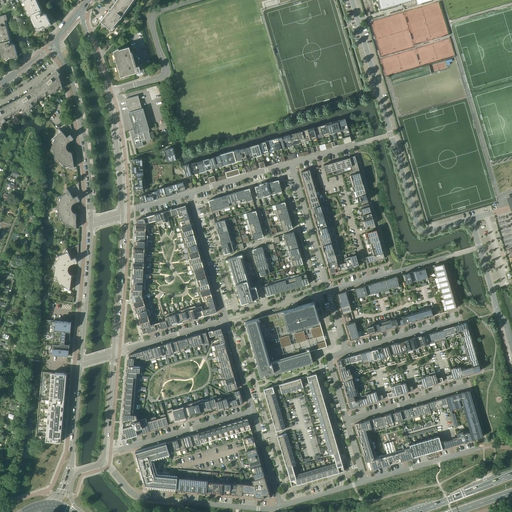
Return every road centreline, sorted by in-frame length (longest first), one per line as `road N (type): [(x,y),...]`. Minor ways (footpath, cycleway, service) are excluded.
road 1 (unclassified): [(390,134),(418,229),(471,218),(498,317)]
road 2 (residential): [(101,460),(137,496),(281,506)]
road 3 (tertiary): [(56,44),(83,130),(91,223)]
road 4 (unclassified): [(107,93),(164,75),(151,18),(198,0)]
road 5 (residential): [(104,451),(252,411)]
road 6 (tertiary): [(80,362),(72,458),(51,506)]
road 7 (tertiary): [(113,353),(122,213)]
road 8 (unclassified): [(390,134),(351,0)]
road 9 (tertiary): [(91,223),(80,362)]
road 10 (residential): [(189,193),(226,320)]
road 11 (residential): [(327,290),(290,163)]
road 12 (residential): [(346,420),(469,384)]
road 13 (residential): [(364,481),(481,448)]
